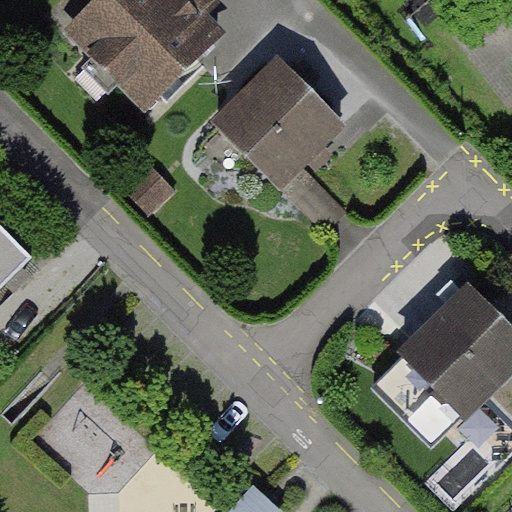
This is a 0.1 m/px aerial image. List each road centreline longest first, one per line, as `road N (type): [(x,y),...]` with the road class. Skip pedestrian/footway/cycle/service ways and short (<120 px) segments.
road 1 (residential): [(0,130),(254,385)]
road 2 (residential): [(254,385),(470,185),(511,226)]
road 3 (residential): [(254,385),(380,511)]
